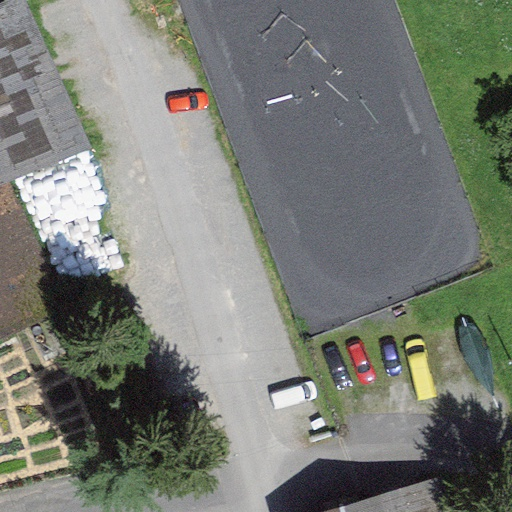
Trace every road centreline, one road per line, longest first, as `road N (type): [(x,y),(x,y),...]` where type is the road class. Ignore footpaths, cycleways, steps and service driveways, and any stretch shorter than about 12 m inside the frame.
road 1 (unclassified): [(247,511),(131,89),(81,0)]
road 2 (unknown): [(82,511),(240,489)]
